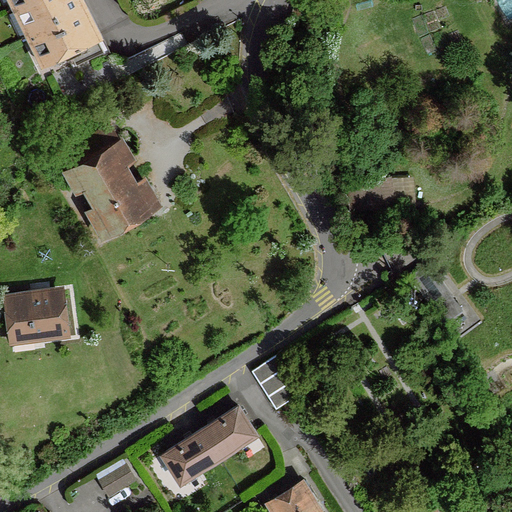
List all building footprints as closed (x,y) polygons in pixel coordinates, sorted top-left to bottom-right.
[(29,0),(3,0),(9,11),(29,0)] [(84,7),(80,0),(29,0),(9,11),(23,38),(84,7)] [(105,49),(84,7),(23,38),(44,80),(105,49)] [(78,167),(115,145),(122,141),(112,123),(60,153),(70,171),(78,167)] [(78,167),(112,228),(157,203),(145,182),(141,180),(136,183),(115,145),(78,167)] [(464,308),(429,261),(410,275),(445,322),(464,308)] [(31,292),(6,295),(11,334),(43,329),(44,335),(69,332),(64,294),(32,298),(31,292)] [(287,366),(278,353),(253,369),(261,382),(287,366)] [(294,378),(287,366),(261,382),(269,394),(294,378)] [(303,391),(294,378),(269,394),(277,407),(303,391)] [(239,405),(202,428),(219,455),(256,430),(239,405)] [(202,428),(166,452),(183,478),(219,455),(202,428)] [(135,476),(128,463),(102,479),(110,491),(135,476)] [(322,511),(303,481),(272,500),(279,511),(322,511)]
